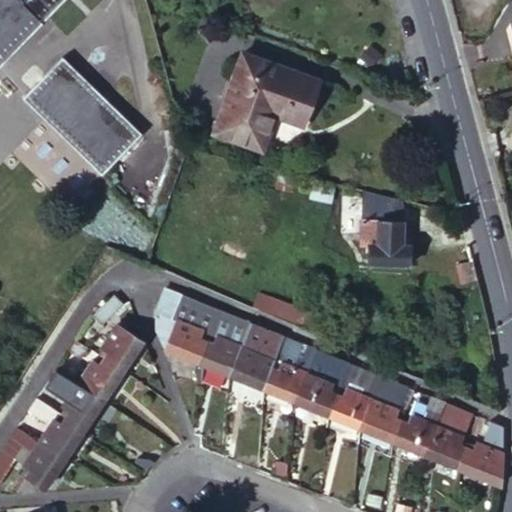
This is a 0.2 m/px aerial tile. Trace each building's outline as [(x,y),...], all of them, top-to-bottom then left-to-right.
[(0,0),(0,58),(57,0),(0,0)] [(383,54),(372,44),(362,55),(373,64),(383,54)] [(22,91),(100,167),(141,126),(62,50),(22,91)] [(248,50),(218,127),(265,145),(280,111),(305,120),(321,78),(248,50)] [(317,196),(338,201),(341,186),(320,181),(317,196)] [(405,215),(406,196),(391,192),(363,186),(362,214),(405,215)] [(404,240),(405,215),(362,214),(361,239),(370,239),(369,258),(410,259),(411,241),(404,240)] [(156,329),(162,343),(166,344),(177,317),(179,313),(191,317),(195,307),(187,304),(192,293),(163,282),(152,310),(154,323),(156,329)] [(256,304),(312,328),(318,315),(262,290),(256,304)] [(112,292),(93,310),(101,318),(121,300),(112,292)] [(209,331),(241,344),(243,340),(252,318),(239,313),(221,306),(209,331)] [(203,328),(209,331),(215,315),(204,311),(195,307),(191,317),(204,323),(203,328)] [(179,313),(177,317),(203,328),(204,323),(191,317),(179,313)] [(106,342),(121,319),(116,317),(101,338),(106,342)] [(166,344),(199,358),(209,331),(203,328),(177,317),(166,344)] [(284,332),(252,318),(243,340),(269,350),(268,355),(274,357),(284,332)] [(123,366),(145,334),(121,319),(106,342),(100,350),(123,366)] [(199,358),(231,371),(241,344),(209,331),(199,358)] [(316,345),(284,332),(274,357),(281,360),(283,355),(306,365),(316,345)] [(243,340),(241,344),(268,355),(269,350),(243,340)] [(70,341),(61,354),(72,361),(80,349),(70,341)] [(241,344),(231,371),(248,377),(263,384),(274,357),(268,355),(241,344)] [(331,381),(338,384),(348,358),(325,349),(316,345),(306,365),(332,376),(331,381)] [(81,380),(104,395),(123,366),(100,350),(96,357),(81,380)] [(81,380),(96,357),(91,354),(76,377),(81,380)] [(290,364),(304,370),(306,365),(283,355),(281,360),(290,364)] [(274,357),(263,384),(294,397),(304,370),(290,364),(281,360),(274,357)] [(348,358),(338,384),(342,386),(344,381),(372,392),(381,372),(348,358)] [(306,365),(304,370),(331,381),(332,376),(306,365)] [(35,395),(61,410),(66,402),(61,399),(76,377),(54,367),(35,395)] [(304,370),(294,397),(318,407),(327,410),(338,384),(331,381),(304,370)] [(406,382),(381,372),(372,392),(397,402),(406,382)] [(66,402),(81,380),(76,377),(61,399),(66,402)] [(61,410),(84,424),(96,406),(104,395),(81,380),(66,402),(61,410)] [(344,381),(342,386),(370,397),(372,392),(344,381)] [(413,386),(406,382),(397,402),(395,407),(403,410),(413,386)] [(338,384),(327,410),(360,424),(370,397),(342,386),(338,384)] [(397,402),(372,392),(370,397),(384,403),(395,407),(397,402)] [(448,400),(428,392),(420,412),(436,418),(448,400)] [(360,424),(392,437),(403,410),(395,407),(384,403),(370,397),(360,424)] [(463,430),(471,410),(448,400),(436,418),(463,430)] [(418,417),(434,423),(436,418),(420,412),(411,408),(409,413),(418,417)] [(41,440),(64,454),(84,424),(61,410),(56,416),(41,440)] [(409,444),(423,450),(434,423),(418,417),(409,413),(403,410),(392,437),(409,444)] [(36,437),(41,440),(56,416),(52,414),(36,437)] [(505,447),(504,423),(489,417),(481,437),(505,447)] [(434,423),(461,435),(463,430),(436,418),(434,423)] [(457,464),(468,438),(461,435),(434,423),(423,450),(457,464)] [(0,448),(0,465),(4,468),(14,453),(28,432),(16,425),(0,448)] [(28,432),(14,453),(22,458),(36,437),(28,432)] [(504,453),(505,447),(481,437),(479,436),(476,442),(504,453)] [(22,458),(27,462),(39,443),(41,440),(36,437),(22,458)] [(501,482),(504,453),(476,442),(468,438),(457,464),(501,482)] [(44,483),(64,454),(41,440),(39,443),(27,462),(22,468),(44,483)]
